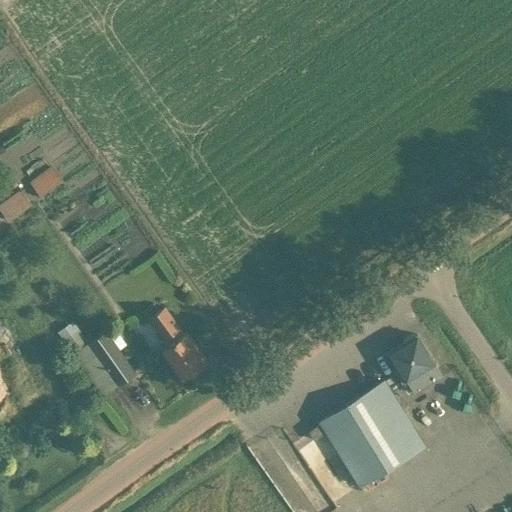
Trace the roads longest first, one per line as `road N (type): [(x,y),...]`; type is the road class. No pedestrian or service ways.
road 1 (tertiary): [(72,511),(423,265)]
road 2 (unclassified): [(511,392),(423,265)]
